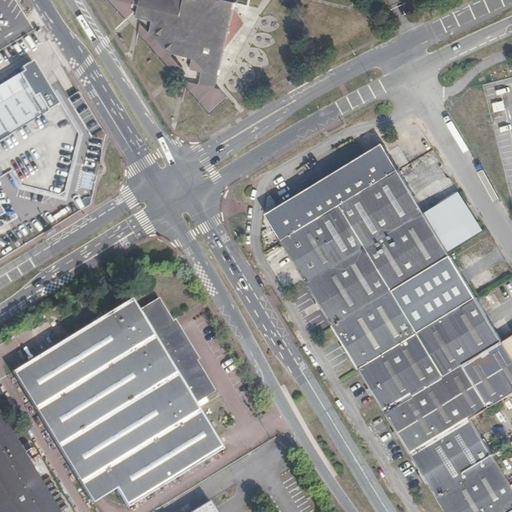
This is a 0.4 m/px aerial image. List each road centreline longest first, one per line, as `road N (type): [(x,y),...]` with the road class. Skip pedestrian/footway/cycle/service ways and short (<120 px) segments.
road 1 (tertiary): [(386,511),(191,195)]
road 2 (tertiary): [(164,206),(352,511)]
road 3 (tertiary): [(409,42),(178,175)]
road 4 (tertiary): [(191,195),(412,71)]
road 5 (tertiary): [(39,0),(153,187)]
road 6 (tertiary): [(178,175),(71,0)]
road 7 (unclassified): [(511,247),(412,71)]
road 8 (tertiary): [(0,315),(164,206)]
road 9 (unknown): [(287,409),(134,511)]
road 10 (tertiary): [(153,187),(0,281)]
road 11 (unknown): [(92,511),(10,394)]
